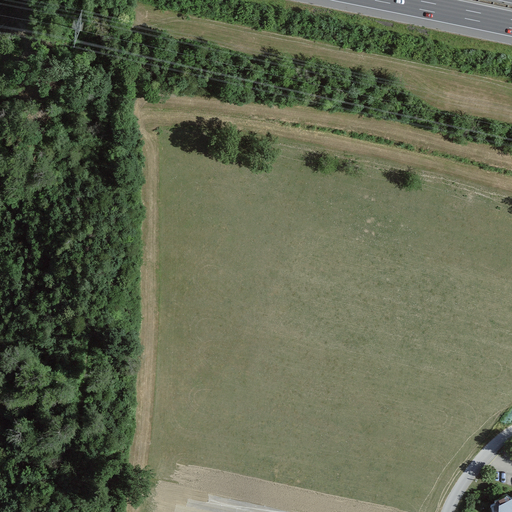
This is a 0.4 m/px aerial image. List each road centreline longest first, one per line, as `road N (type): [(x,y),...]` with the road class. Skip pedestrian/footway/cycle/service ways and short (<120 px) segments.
road 1 (track): [(76,228),(89,342),(74,444),(46,511)]
road 2 (motorway): [(393,0),(511,23)]
